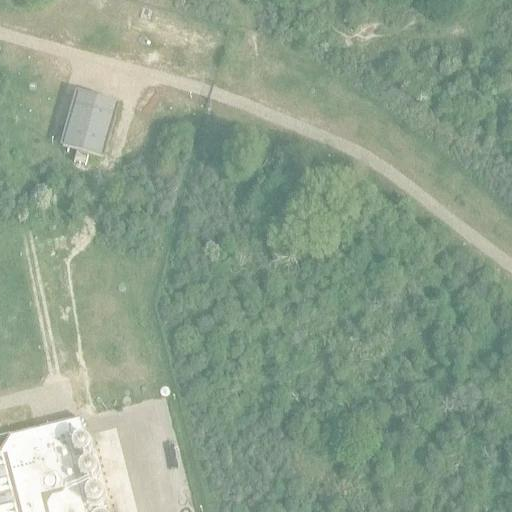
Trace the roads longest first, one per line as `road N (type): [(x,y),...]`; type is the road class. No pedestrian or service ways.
road 1 (track): [(0,35),(256,110),(389,179),(511,270)]
road 2 (track): [(475,0),(455,19),(365,40),(259,0)]
